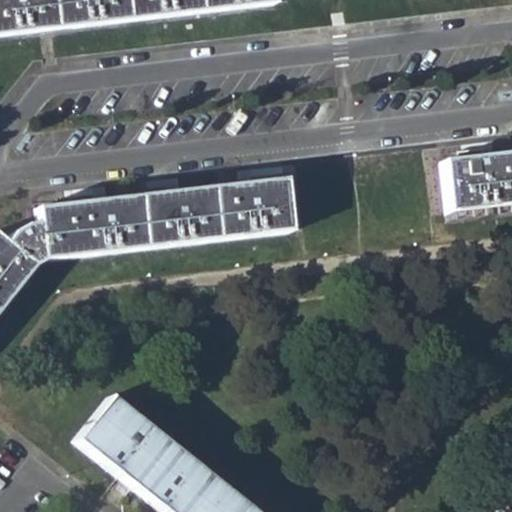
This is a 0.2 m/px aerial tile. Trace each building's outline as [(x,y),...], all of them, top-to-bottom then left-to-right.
[(0,0),(0,34),(298,0),(0,0)] [(479,153),(478,141),(466,142),(467,155),(472,155),(474,153),(479,153)] [(392,150),(394,164),(400,163),(402,161),(407,161),(405,149),(392,150)] [(38,260),(511,205),(511,153),(479,158),(479,153),(474,153),(472,155),(467,155),(468,158),(408,166),(407,161),(402,161),(400,163),(394,164),(395,167),(323,175),(323,170),(319,171),(318,173),(312,174),(312,176),(250,183),(250,179),(245,179),(243,181),(236,182),(237,185),(177,192),(177,187),(173,187),(171,190),(164,191),(165,194),(104,200),(104,196),(99,197),(97,199),(91,199),(91,202),(31,209),(33,223),(17,226),(5,233),(0,239),(0,298),(25,267),(38,260)] [(323,170),(322,159),(310,160),(312,174),(318,173),(319,171),(323,170)] [(250,179),(249,167),(235,169),(236,182),(243,181),(245,179),(250,179)] [(176,176),(163,177),(164,191),(171,190),(173,187),(177,187),(176,176)] [(104,196),(103,184),(90,186),(91,199),(97,199),(99,197),(104,196)] [(68,441),(157,511),(244,511),(101,398),(68,441)]
